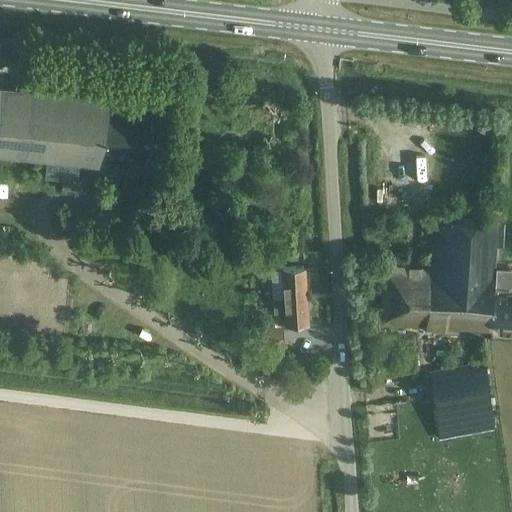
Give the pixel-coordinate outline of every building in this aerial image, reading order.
[(145,159),(150,111),(108,106),(109,98),(0,85),(0,154),(46,160),(44,178),(64,180),(63,189),(76,191),(79,164),(99,166),(100,154),(145,159)] [(456,328),(463,219),(431,217),(427,269),(424,326),(456,328)] [(489,330),(491,293),(496,221),(463,219),(456,328),(489,330)] [(284,294),(305,293),(304,266),(282,267),(284,294)] [(424,326),(427,269),(382,266),(379,323),(424,326)] [(491,293),(489,330),(490,330),(491,323),(511,323),(511,296),(504,296),(505,290),(495,289),(495,293),(491,293)] [(305,293),(284,294),(272,295),(273,312),(284,311),(285,323),(307,322),(305,293)] [(260,325),(251,325),(251,344),(284,343),(283,338),(283,324),(260,325)] [(494,426),(492,416),(483,362),(430,371),(433,395),(438,425),(472,420),(473,430),(494,426)]
